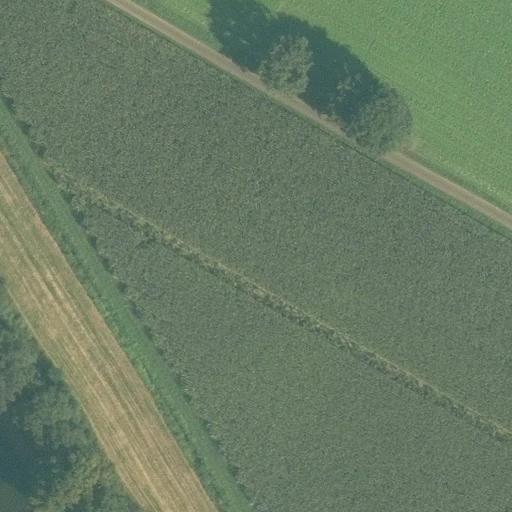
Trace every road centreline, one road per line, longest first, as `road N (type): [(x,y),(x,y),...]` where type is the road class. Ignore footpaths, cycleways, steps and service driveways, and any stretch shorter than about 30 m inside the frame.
road 1 (unclassified): [(511,232),(109,0)]
road 2 (track): [(73,511),(0,390)]
